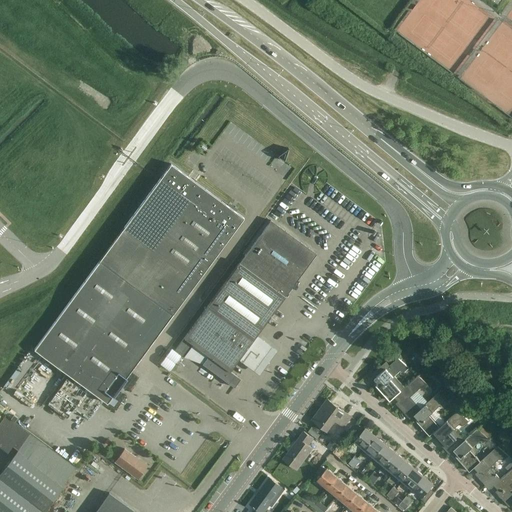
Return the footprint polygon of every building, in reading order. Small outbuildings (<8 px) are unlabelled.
[(34,348),(34,349),(107,403),(141,357),(244,217),(231,208),(191,179),(171,163),(159,179),(34,348)] [(248,352),(252,346),(250,344),(256,335),(290,289),(302,272),(316,253),(270,220),(174,350),(183,356),(191,359),(202,364),(234,387),(236,384),(240,378),(230,371),(237,360),(245,351),(248,352)] [(245,351),(237,360),(257,375),(275,350),(256,335),(250,344),(252,346),(248,352),(245,351)] [(181,356),(171,348),(159,365),(169,373),(181,356)] [(401,391),(391,379),(401,370),(403,373),(409,367),(398,358),(390,365),(386,361),(372,373),(376,377),(374,379),(378,384),(376,386),(390,401),(395,397),(394,397),(401,391)] [(443,369),(437,373),(444,381),(446,383),(451,378),(443,369)] [(421,408),(411,396),(421,388),(423,390),(429,385),(418,375),(401,391),(394,397),(395,397),(398,401),(396,403),(410,419),(414,415),(414,414),(421,408)] [(441,426),(430,414),(440,405),(443,408),(449,402),(438,393),(421,408),(414,414),(414,415),(418,419),(416,421),(430,436),(434,432),(441,426)] [(344,427),(352,417),(327,399),(312,419),(327,430),(335,420),(344,427)] [(461,444),(461,443),(450,432),(460,423),(463,426),(469,420),(458,410),(441,426),(434,432),(438,436),(436,438),(450,454),(454,450),(461,444)] [(0,511),(42,511),(75,467),(24,429),(11,418),(6,414),(5,415),(0,421),(0,446),(7,452),(12,445),(17,449),(0,471),(0,511)] [(363,428),(357,423),(351,430),(357,435),(363,428)] [(365,449),(376,436),(366,427),(355,441),(365,449)] [(481,461),(470,449),(480,440),(483,443),(489,438),(478,428),(461,443),(461,444),(454,450),(458,454),(456,456),(470,471),(474,467),(481,461)] [(298,469),(313,448),(309,445),(314,439),(304,431),(284,458),(298,469)] [(374,457),(385,443),(376,436),(365,449),(374,457)] [(331,440),(327,446),(333,450),(337,445),(331,440)] [(384,465),(395,451),(385,443),(374,457),(384,465)] [(501,479),(490,467),(500,458),(503,461),(509,455),(498,446),(481,461),(474,467),(478,471),(476,473),(490,489),(494,485),(501,479)] [(138,478),(147,465),(124,448),(115,461),(126,470),(138,478)] [(393,473),(404,459),(395,451),(384,465),(393,473)] [(352,459),(357,464),(361,460),(355,455),(352,459)] [(354,468),(357,464),(352,459),(349,463),(354,468)] [(403,480),(414,467),(404,459),(393,473),(403,480)] [(413,488),(423,475),(414,467),(403,480),(413,488)] [(327,488),(338,477),(327,468),(317,479),(327,488)] [(511,486),(510,485),(511,482),(511,468),(501,479),(494,485),(498,489),(496,491),(510,507),(511,504),(511,486)] [(374,477),(377,480),(380,475),(374,471),(371,475),(374,477)] [(373,484),(377,480),(374,477),(371,475),(368,479),(373,484)] [(423,475),(413,488),(422,496),(421,498),(426,502),(434,492),(430,488),(433,483),(423,475)] [(272,506),(285,488),(269,477),(250,504),(255,507),(251,511),(264,511),(270,504),(272,506)] [(337,496),(347,485),(338,477),(327,488),(337,496)] [(347,505),(357,493),(347,485),(337,496),(340,498),(347,505)] [(393,493),(396,495),(399,491),(393,487),(390,491),(393,493)] [(392,500),(396,495),(393,493),(390,491),(387,495),(392,500)] [(135,511),(109,492),(94,511),(135,511)] [(356,511),(358,511),(368,502),(357,493),(347,505),(356,511)] [(316,504),(305,494),(302,498),(314,508),(316,504)] [(398,497),(394,502),(399,505),(402,501),(398,497)] [(318,511),(324,511),(325,511),(321,507),(323,504),(319,501),(316,504),(314,508),(318,511)] [(404,510),(408,505),(402,501),(399,505),(404,510)] [(376,511),(378,510),(368,502),(358,511),(376,511)]
